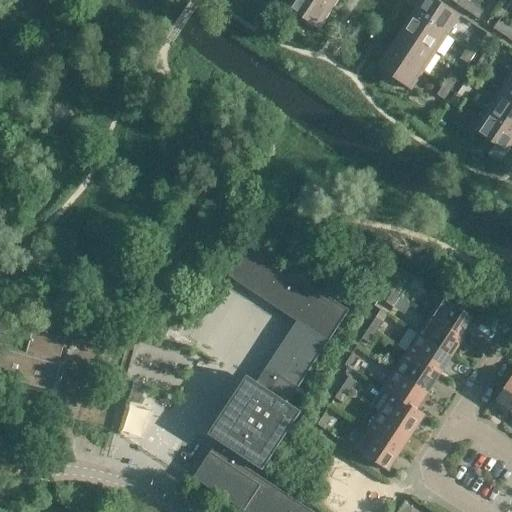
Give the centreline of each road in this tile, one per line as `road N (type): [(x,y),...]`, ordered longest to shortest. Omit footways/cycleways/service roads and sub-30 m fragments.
road 1 (residential): [(182,511),(146,489),(70,468),(0,492)]
road 2 (residential): [(478,511),(434,484),(432,458),(458,420)]
